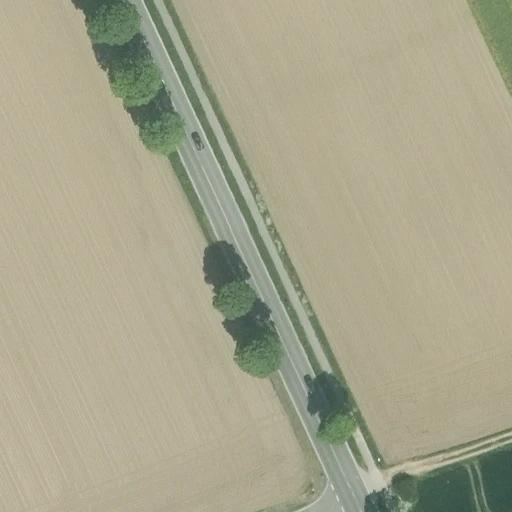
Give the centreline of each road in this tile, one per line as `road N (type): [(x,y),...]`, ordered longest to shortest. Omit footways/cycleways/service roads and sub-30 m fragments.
road 1 (primary): [(124,0),(357,504)]
road 2 (track): [(511,437),(399,471),(357,504)]
